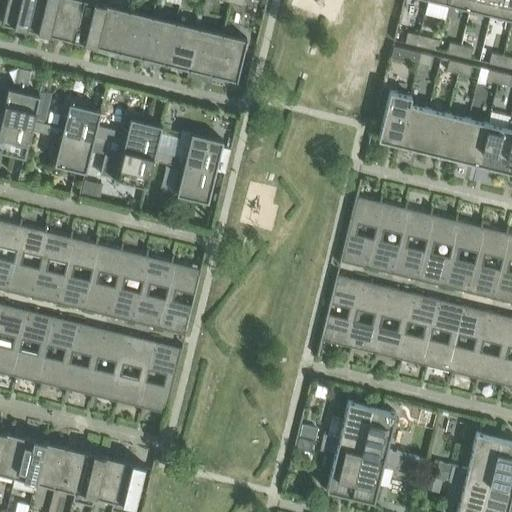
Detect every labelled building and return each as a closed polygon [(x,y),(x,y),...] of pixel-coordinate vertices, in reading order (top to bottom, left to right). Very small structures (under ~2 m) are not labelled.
[(25,27),(31,0),(5,0),(1,21),(25,27)] [(56,0),(31,0),(25,27),(48,32),(56,0)] [(72,38),(81,0),(56,0),(48,32),(72,38)] [(105,2),(95,0),(81,0),(72,38),(95,44),(105,2)] [(449,0),(448,4),(469,10),(471,0),(449,0)] [(471,0),(469,10),(490,15),(493,0),(471,0)] [(511,0),(493,0),(490,15),(511,20),(511,14),(511,0)] [(118,50),(128,8),(105,2),(95,44),(118,50)] [(152,14),(128,8),(118,50),(142,55),(152,14)] [(165,61),(175,20),(152,14),(142,55),(165,61)] [(198,25),(175,20),(165,61),(188,67),(198,25)] [(212,72),(222,31),(198,25),(188,67),(212,72)] [(246,37),(222,31),(212,72),(236,78),(246,37)] [(404,41),(416,44),(419,33),(407,31),(404,41)] [(419,33),(416,44),(437,49),(440,38),(419,33)] [(446,52),(458,54),(461,44),(449,41),(446,52)] [(472,47),(461,44),(458,54),(470,57),(472,47)] [(393,45),(390,56),(418,62),(420,51),(393,45)] [(432,54),(420,51),(418,62),(429,65),(432,54)] [(488,62),(500,65),(502,54),(491,51),(488,62)] [(511,56),(502,54),(500,65),(511,68),(511,65),(511,56)] [(446,69),(457,72),(460,61),(448,58),(446,69)] [(472,64),(460,61),(457,72),(469,75),(472,64)] [(0,84),(0,111),(1,112),(0,116),(31,124),(32,119),(33,119),(33,116),(36,102),(37,102),(39,93),(26,90),(31,70),(17,66),(12,87),(7,86),(0,84)] [(485,79),(497,82),(500,71),(488,68),(485,79)] [(511,74),(500,71),(497,82),(509,84),(511,74)] [(389,89),(377,138),(398,143),(410,94),(389,89)] [(411,95),(410,94),(398,143),(418,148),(428,107),(409,102),(411,95)] [(62,126),(61,131),(92,139),(93,134),(94,134),(100,108),(69,101),(62,126)] [(45,119),(48,105),(37,102),(36,102),(33,116),(45,119)] [(428,107),(418,148),(438,153),(448,112),(428,107)] [(467,117),(448,112),(438,153),(458,157),(467,117)] [(124,141),(123,146),(153,154),(155,149),(161,123),(130,115),(123,141),(124,141)] [(31,124),(0,116),(0,117),(0,148),(24,155),(30,129),(31,124)] [(487,122),(467,117),(458,157),(477,162),(487,122)] [(507,127),(498,167),(511,149),(511,118),(509,118),(507,127)] [(30,129),(45,133),(47,123),(33,119),(32,119),(31,124),(30,129)] [(477,162),(498,167),(507,127),(487,122),(477,162)] [(62,126),(47,123),(45,133),(60,136),(61,131),(62,126)] [(191,130),(191,131),(181,128),(175,154),(185,157),(184,161),(214,169),(215,169),(223,171),(224,171),(230,148),(229,148),(221,145),(222,138),(191,130)] [(61,131),(60,136),(53,162),(85,170),(91,144),(92,139),(61,131)] [(91,144),(106,147),(109,138),(94,134),(93,134),(92,139),(91,144)] [(124,141),(123,141),(109,138),(106,147),(121,151),(123,146),(124,141)] [(153,154),(123,146),(121,151),(106,147),(104,153),(106,163),(102,164),(99,173),(115,177),(146,185),(153,159),(152,159),(153,154)] [(152,159),(153,159),(167,162),(170,153),(155,149),(153,154),(152,159)] [(185,157),(175,154),(170,153),(167,162),(182,166),(183,166),(184,161),(185,157)] [(207,200),(215,169),(214,169),(184,161),(183,166),(182,166),(176,192),(207,200)] [(356,194),(340,259),(364,265),(371,236),(353,232),(356,221),(374,225),(381,193),(380,193),(379,200),(356,194)] [(371,236),(364,265),(389,271),(396,243),(379,238),(381,227),(399,231),(406,199),(405,199),(404,206),(380,200),(382,193),(381,193),(374,225),(371,236)] [(396,243),(389,271),(414,277),(421,249),(404,244),(407,233),(424,237),(431,205),(429,212),(405,206),(407,199),(406,199),(399,231),(396,243)] [(421,249),(414,277),(440,284),(447,255),(429,251),(432,239),(449,243),(457,211),(456,211),(454,218),(430,212),(432,205),(431,205),(424,237),(421,249)] [(447,255),(440,284),(465,290),(472,261),(455,257),(457,245),(475,250),(482,218),(481,217),(480,224),(456,218),(457,211),(449,243),(447,255)] [(0,287),(3,288),(10,259),(0,256),(0,244),(13,248),(21,216),(20,216),(19,223),(0,218),(0,287)] [(29,294),(36,266),(18,261),(21,250),(38,254),(46,222),(44,229),(20,223),(22,216),(21,216),(13,248),(15,248),(12,260),(10,259),(3,288),(29,294)] [(472,261),(465,290),(490,296),(497,267),(480,263),(483,252),(500,256),(507,224),(505,230),(481,225),(483,218),(482,218),(475,250),(472,261)] [(29,294),(54,301),(61,272),(43,267),(46,256),(64,260),(72,228),(71,228),(69,235),(45,229),(47,222),(46,222),(38,254),(36,266),(29,294)] [(497,267),(490,296),(511,301),(511,270),(505,269),(508,258),(511,258),(511,232),(506,231),(508,224),(507,224),(500,256),(497,267)] [(79,307),(86,278),(69,274),(71,262),(89,266),(97,234),(96,234),(94,241),(71,235),(72,228),(64,260),(61,272),(54,301),(79,307)] [(79,307),(104,313),(111,284),(94,280),(97,268),(114,273),(122,241),(121,240),(120,247),(96,242),(97,235),(97,234),(89,266),(86,278),(79,307)] [(130,319),(137,290),(119,286),(122,274),(139,279),(147,247),(145,254),(121,248),(123,241),(122,241),(114,273),(111,284),(104,313),(130,319)] [(130,319),(155,325),(162,296),(145,292),(147,281),(165,285),(173,253),(172,253),(170,260),(146,254),(148,247),(147,247),(139,279),(137,290),(130,319)] [(165,285),(162,296),(155,325),(184,332),(191,303),(172,299),(175,287),(189,291),(193,293),(194,293),(200,267),(199,267),(172,260),(173,253),(165,285)] [(327,313),(321,338),(349,345),(348,352),(356,320),(358,309),(366,280),(337,273),(330,302),(349,306),(346,318),(332,314),(327,313)] [(356,320),(348,352),(349,352),(351,345),(375,351),(373,358),(381,326),(384,315),(391,286),(366,280),(358,309),(376,313),(373,324),(356,320)] [(381,326),(373,358),(374,358),(376,351),(400,357),(398,364),(399,364),(406,333),(409,321),(416,292),(391,286),(384,315),(401,319),(398,331),(381,326)] [(406,333),(399,364),(401,358),(425,363),(423,370),(424,371),(431,339),(434,327),(441,298),(416,292),(409,321),(426,325),(424,337),(406,333)] [(431,339),(424,371),(425,371),(426,364),(450,369),(449,377),(457,345),(459,333),(467,305),(441,298),(434,327),(452,332),(449,343),(431,339)] [(31,309),(6,303),(0,327),(0,332),(16,336),(14,348),(0,344),(0,370),(15,374),(13,381),(14,381),(21,349),(24,338),(31,309)] [(457,345),(449,377),(450,377),(452,370),(476,376),(474,383),(475,383),(482,351),(485,340),(492,311),(467,305),(459,333),(477,338),(474,349),(457,345)] [(47,356),(49,344),(56,315),(31,309),(24,338),(42,342),(39,354),(21,349),(14,381),(14,382),(16,375),(40,381),(38,387),(39,388),(47,356)] [(482,351),(475,383),(477,376),(501,382),(499,389),(500,389),(507,357),(510,346),(511,338),(511,315),(492,311),(485,340),(502,344),(499,355),(482,351)] [(82,322),(56,315),(49,344),(67,348),(64,360),(47,356),(39,388),(41,381),(65,387),(63,394),(64,394),(72,362),(75,350),(82,322)] [(89,400),(97,368),(100,356),(107,328),(82,322),(75,350),(92,355),(89,366),(72,362),(64,394),(65,394),(66,387),(90,393),(89,400)] [(132,334),(107,328),(100,356),(117,361),(115,372),(97,368),(89,400),(90,400),(92,393),(116,399),(114,406),(115,406),(122,374),(125,363),(132,334)] [(157,340),(132,334),(125,363),(143,367),(140,378),(122,374),(115,406),(117,399),(141,405),(139,412),(140,412),(148,380),(151,369),(157,340)] [(511,358),(507,357),(500,389),(501,389),(502,382),(511,384),(511,338),(510,346),(511,346),(511,358)] [(180,346),(157,340),(151,369),(168,373),(165,385),(148,380),(140,412),(140,413),(142,406),(165,411),(180,346)] [(371,405),(361,402),(348,399),(338,436),(323,432),(322,440),(360,450),(370,410),(371,405)] [(371,405),(370,410),(360,450),(399,459),(401,451),(386,447),(395,411),(381,407),(371,405)] [(301,423),(298,433),(314,437),(316,426),(301,423)] [(24,434),(4,429),(0,446),(0,471),(14,475),(24,434)] [(452,463),(450,471),(489,481),(498,441),(500,436),(489,434),(476,430),(467,467),(452,463)] [(34,480),(44,439),(24,434),(14,475),(12,484),(32,489),(34,480)] [(298,436),(295,446),(309,450),(312,439),(298,436)] [(511,439),(510,439),(500,436),(498,441),(489,481),(511,486),(511,439)] [(64,444),(44,439),(34,480),(54,484),(64,444)] [(349,494),(351,489),(360,450),(322,440),(320,448),(335,452),(326,488),(339,492),(349,494)] [(64,444),(54,484),(74,489),(84,449),(64,444)] [(84,449),(74,489),(72,498),(92,503),(94,494),(104,454),(84,449)] [(349,494),(359,497),(373,500),(382,463),(397,467),(399,459),(360,450),(351,489),(349,494)] [(104,454),(94,494),(112,498),(114,499),(124,459),(104,454)] [(112,498),(110,508),(111,508),(127,511),(132,511),(137,494),(145,464),(124,459),(114,499),(112,498)] [(436,460),(434,467),(436,468),(450,471),(452,463),(436,460)] [(424,465),(420,486),(437,490),(440,478),(434,476),(432,476),(434,467),(424,465)] [(480,511),(489,481),(450,471),(448,479),(463,483),(455,511),(480,511)] [(506,511),(510,495),(511,495),(511,486),(489,481),(480,511),(506,511)]
